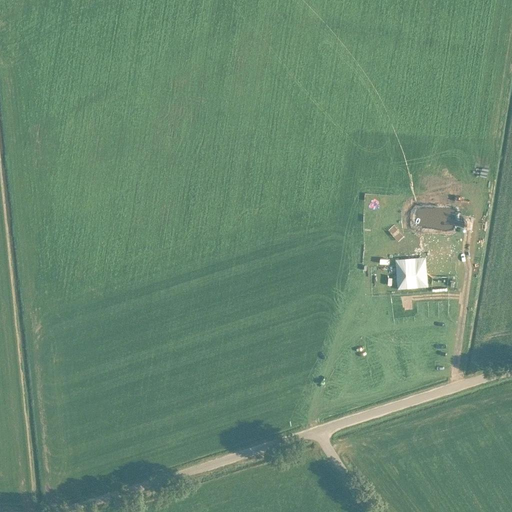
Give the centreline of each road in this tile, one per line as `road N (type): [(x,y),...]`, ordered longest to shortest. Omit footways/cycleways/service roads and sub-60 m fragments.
road 1 (unclassified): [(54,511),(329,431)]
road 2 (unclassified): [(329,431),(511,372)]
